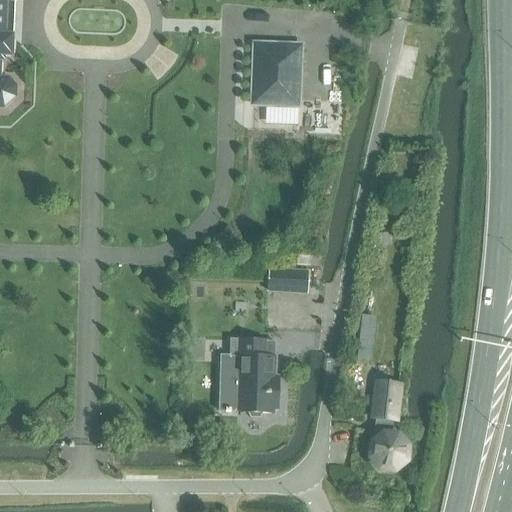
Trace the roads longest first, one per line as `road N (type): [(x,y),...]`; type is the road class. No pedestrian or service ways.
road 1 (primary): [(511,34),(489,354),(455,511)]
road 2 (unclassified): [(298,480),(315,456),(351,238),(399,25)]
road 3 (unclassified): [(298,480),(275,491),(0,490)]
